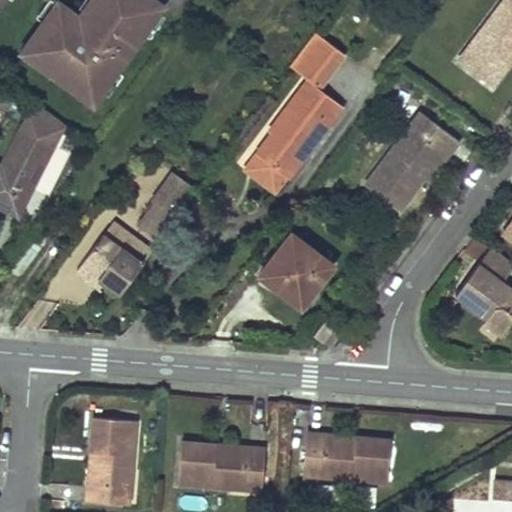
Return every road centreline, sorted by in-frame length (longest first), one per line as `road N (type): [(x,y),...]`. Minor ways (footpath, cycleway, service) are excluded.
road 1 (tertiary): [(29,356),(385,383)]
road 2 (residential): [(511,155),(401,300),(385,383)]
road 3 (residential): [(12,511),(29,356)]
road 4 (tertiary): [(385,383),(511,393)]
